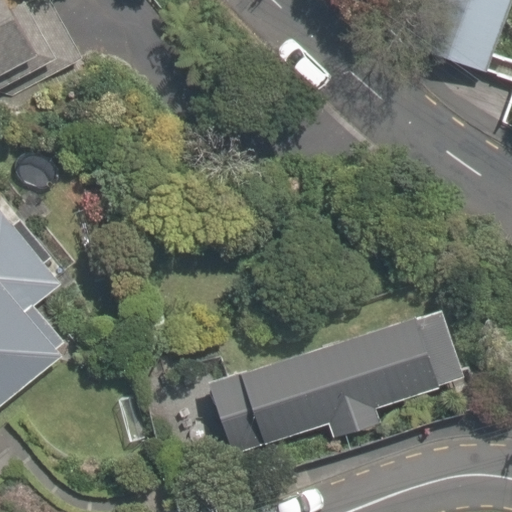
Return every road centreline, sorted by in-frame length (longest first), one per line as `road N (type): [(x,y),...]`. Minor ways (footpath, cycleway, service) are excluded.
road 1 (residential): [(511,182),(434,138),(288,0)]
road 2 (residential): [(511,474),(431,478),(342,511)]
